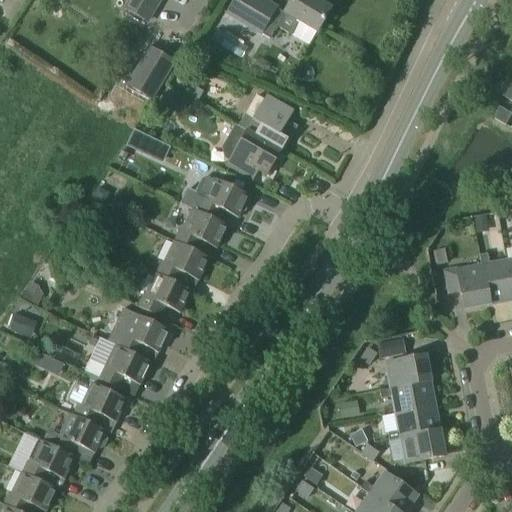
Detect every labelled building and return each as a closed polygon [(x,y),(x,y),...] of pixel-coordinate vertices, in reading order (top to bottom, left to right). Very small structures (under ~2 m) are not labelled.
[(130,0),(125,9),(147,23),(160,0),(130,0)] [(276,28),(291,37),(299,24),(316,34),(330,10),(313,0),(292,0),(285,13),(261,0),(235,0),(227,14),(269,39),(276,28)] [(247,48),(217,30),(211,41),(241,59),(247,48)] [(149,49),(127,86),(151,101),(173,64),(149,49)] [(502,98),(511,103),(511,83),(507,81),(502,98)] [(175,112),(182,96),(167,89),(160,105),(175,112)] [(260,126),(254,136),(281,152),(296,127),(288,122),(294,112),(266,96),(252,121),(260,126)] [(267,177),(281,152),(254,136),(246,131),(245,132),(237,127),(234,128),(228,138),(229,141),(225,147),(226,150),(233,154),(225,167),(252,182),(258,172),(267,177)] [(139,147),(144,136),(133,131),(128,142),(139,147)] [(200,200),(194,212),(217,223),(222,212),(237,219),(241,213),(243,214),(245,213),(249,204),(248,202),(246,201),(248,197),(213,180),(212,182),(206,179),(202,181),(196,193),(197,197),(204,200),(203,202),(200,200)] [(97,188),(91,200),(103,206),(109,194),(97,188)] [(227,228),(217,223),(194,212),(192,211),(181,232),(178,231),(173,243),(173,244),(195,254),(201,243),(216,250),(227,228)] [(498,214),(475,217),(478,240),(501,237),(498,214)] [(195,254),(173,244),(163,265),(160,263),(154,275),(155,276),(177,286),(182,275),(198,283),(209,260),(195,254)] [(481,267),(489,306),(511,301),(511,291),(506,262),(497,264),(495,268),(490,268),(487,254),(479,256),(481,267)] [(481,267),(457,271),(456,271),(464,311),(489,306),(481,267)] [(177,286),(155,276),(145,297),(142,296),(136,308),(159,319),(164,308),(180,315),(190,292),(177,286)] [(29,283),(21,299),(37,307),(43,296),(38,288),(31,284),(29,283)] [(138,359),(138,358),(143,348),(158,355),(168,332),(134,315),(123,337),(121,336),(115,348),(138,359)] [(138,358),(138,359),(115,348),(105,369),(103,368),(97,380),(120,391),(125,380),(139,387),(150,364),(138,358)] [(368,350),(361,360),(369,366),(376,355),(368,350)] [(34,352),(30,360),(45,367),(49,358),(34,352)] [(386,364),(390,389),(391,390),(430,382),(425,357),(386,364)] [(393,405),(395,415),(435,407),(430,382),(391,390),(390,389),(380,391),(381,399),(395,397),(396,401),(393,405)] [(78,405),(73,417),(72,417),(95,428),(102,431),(107,420),(115,424),(126,401),(91,384),(80,406),(78,405)] [(435,407),(395,415),(397,424),(401,427),(402,431),(388,434),(389,442),(400,440),(439,432),(435,407)] [(72,417),(73,417),(70,415),(59,437),(57,436),(51,448),(74,459),(79,448),(94,455),(97,449),(99,450),(103,449),(107,441),(106,437),(103,436),(105,432),(102,431),(95,428),(72,417)] [(367,443),(362,432),(351,437),(356,448),(358,447),(367,443)] [(439,432),(400,440),(405,465),(444,457),(439,432)] [(74,459),(51,448),(39,442),(28,463),(26,462),(20,474),(43,486),(43,485),(52,489),(57,479),(63,481),(74,459)] [(353,473),(350,479),(356,483),(359,477),(353,473)] [(369,495),(393,511),(406,511),(417,496),(384,473),(378,482),(379,487),(377,490),(365,482),(361,489),(370,495),(369,495)] [(43,486),(20,474),(10,496),(7,495),(2,507),(6,509),(12,511),(27,511),(30,507),(41,511),(45,511),(56,491),(52,489),(43,485),(43,486)] [(393,511),(369,495),(357,511),(393,511)]
